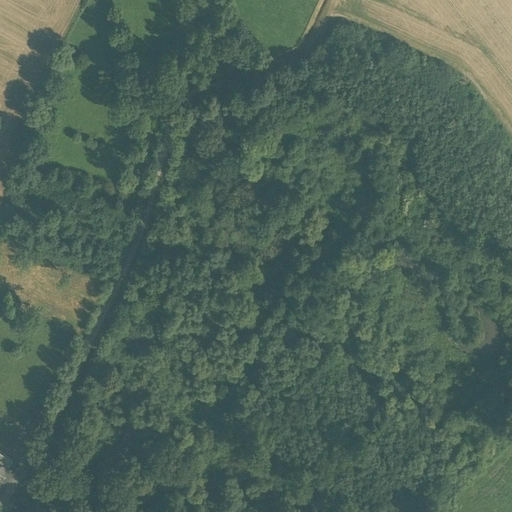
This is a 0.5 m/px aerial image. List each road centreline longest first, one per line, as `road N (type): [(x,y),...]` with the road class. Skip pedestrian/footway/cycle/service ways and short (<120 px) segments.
road 1 (track): [(182,0),(168,118),(139,235),(28,466)]
road 2 (track): [(511,131),(458,68),(330,13),(307,61),(171,97)]
